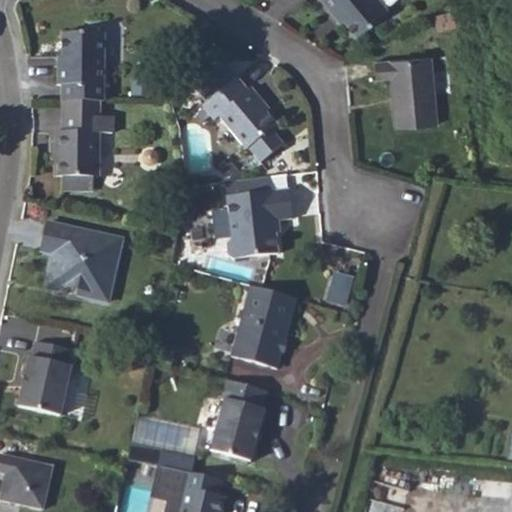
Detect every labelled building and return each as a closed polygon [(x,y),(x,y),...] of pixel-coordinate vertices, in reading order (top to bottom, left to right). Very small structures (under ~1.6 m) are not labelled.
[(337,0),(348,16),(354,11),(366,27),(397,2),(395,0),(394,0),(337,0)] [(112,99),(115,99),(116,31),(75,30),(75,54),(75,64),(69,64),(69,82),(75,82),(74,99),(75,100),(112,99)] [(444,123),(440,56),(384,59),(385,76),(399,76),(400,94),(403,94),(403,109),(400,108),(402,126),(444,123)] [(294,133),(282,118),(288,112),(271,93),(274,90),(263,77),(260,80),(250,66),(210,97),(222,112),(231,105),(257,137),(259,136),(271,151),(294,133)] [(112,114),(112,99),(75,100),(75,130),(69,130),(68,150),(73,150),(72,174),(76,174),(106,173),(110,174),(111,130),(126,130),(126,114),(112,114)] [(287,250),(283,227),(278,227),(277,215),(287,214),(299,212),(296,184),(279,185),(277,169),(239,173),(241,189),(245,229),(240,235),(243,250),(248,254),(287,250)] [(278,227),(283,227),(288,226),(287,214),(277,215),(278,227)] [(136,237),(63,221),(56,251),(67,254),(60,287),(75,290),(83,286),(94,288),(93,294),(124,300),(136,237)] [(336,270),(328,299),(347,305),(356,276),(336,270)] [(285,367),(306,298),(262,285),(243,355),(247,356),(282,366),(285,367)] [(85,346),(51,338),(48,354),(45,353),(34,400),(76,409),(86,362),(82,361),(85,346)] [(273,388),(276,389),(282,366),(247,356),(240,379),(273,388)] [(268,408),(273,388),(240,379),(233,377),(227,398),(230,398),(216,448),(256,459),(271,408),(268,408)] [(210,459),(217,430),(153,415),(144,458),(143,460),(173,466),(176,451),(179,452),(210,459)] [(20,433),(15,452),(68,464),(72,445),(20,433)] [(68,464),(15,452),(12,470),(22,472),(16,498),(58,507),(68,464)] [(234,480),(176,467),(169,496),(184,499),(181,511),(182,511),(232,511),(236,497),(231,496),(234,480)]
